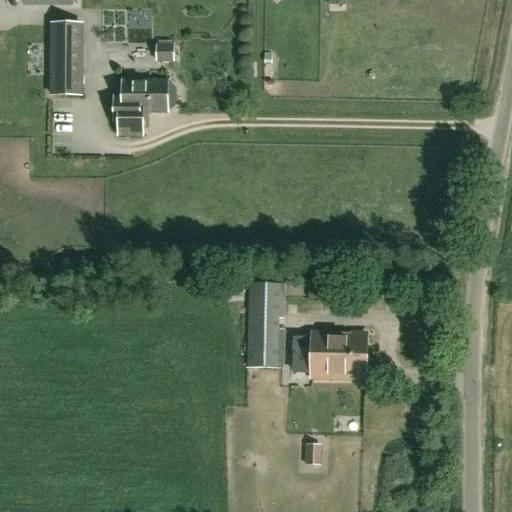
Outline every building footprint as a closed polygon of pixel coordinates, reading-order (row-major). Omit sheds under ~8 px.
[(81,96),(82,26),(52,26),(51,96),(81,96)] [(173,62),(173,47),(157,47),(157,61),(173,62)] [(142,136),(142,121),(139,121),(139,113),(142,113),(167,113),(167,110),(172,110),(176,105),(176,90),(172,85),(167,85),(167,83),(123,82),(123,99),(115,98),(115,122),(119,123),(119,136),(142,136)] [(404,309),(403,281),(390,281),(390,308),(404,309)] [(284,319),(285,285),(249,284),(247,369),(283,370),(284,331),(279,331),(280,319),(284,319)] [(309,286),(308,300),(333,300),(333,286),(309,286)] [(312,334),(311,378),(366,379),(367,335),(312,334)] [(321,466),(321,446),(307,446),(307,466),(321,466)]
